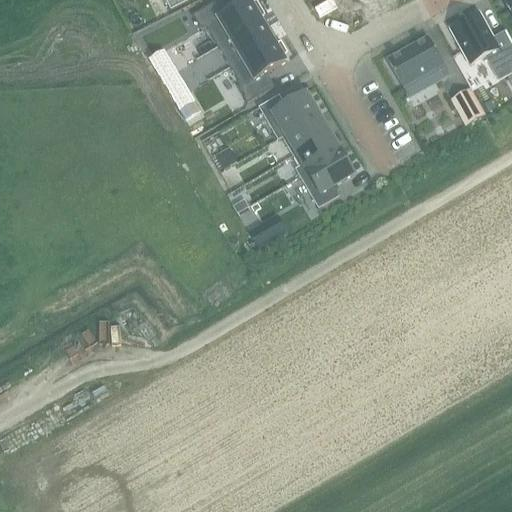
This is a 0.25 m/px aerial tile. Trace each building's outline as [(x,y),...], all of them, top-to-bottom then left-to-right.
[(167,0),(166,1),(172,12),(186,4),(183,0),(167,0)] [(226,0),(222,0),(193,17),(202,32),(207,30),(218,48),(263,22),(261,19),(265,17),(257,3),(253,6),(251,2),(234,12),(226,0)] [(471,68),(487,59),(500,82),(511,75),(511,41),(507,33),(494,40),(479,14),(450,30),(471,68)] [(263,22),(218,48),(230,69),(275,42),(263,22)] [(449,78),(444,69),(445,68),(429,39),(388,62),(404,91),(432,76),(436,84),(449,78)] [(275,42),(230,69),(241,88),(235,92),(244,107),(268,93),(260,79),(287,63),(284,58),(288,56),(282,45),(278,48),(275,42)] [(177,73),(165,53),(165,52),(150,61),(162,82),(177,73)] [(162,82),(174,103),(189,94),(177,73),(162,82)] [(493,79),(472,91),(487,118),(508,106),(493,79)] [(466,127),(485,116),(471,92),(452,103),(466,127)] [(202,115),(189,94),(174,103),(187,124),(202,115)] [(259,110),(278,142),(319,118),(306,96),(286,108),(280,98),(259,110)] [(283,140),(293,158),(330,136),(319,118),(278,142),(279,143),(283,140)] [(220,175),(241,163),(234,151),(227,155),(216,136),(203,143),(220,175)] [(341,154),(330,136),(293,158),(300,169),(296,172),(300,179),(342,154),(341,154)] [(334,189),(355,176),(342,154),(300,179),(313,201),(319,211),(340,199),(334,189)] [(259,250),(276,240),(267,224),(250,234),(259,250)] [(128,338),(148,326),(144,319),(124,331),(128,338)]
